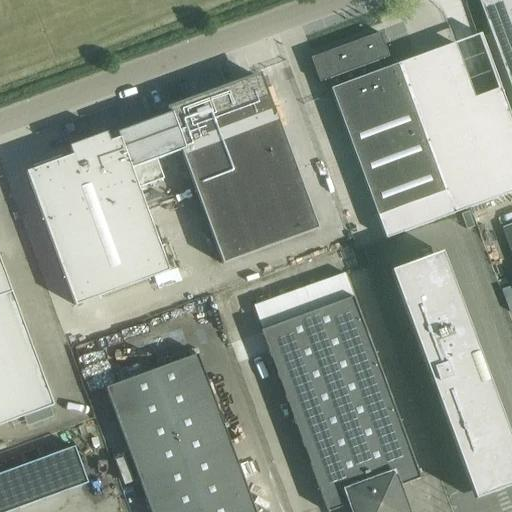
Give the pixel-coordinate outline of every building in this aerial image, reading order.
[(511,0),(478,0),(511,90),(511,0)] [(380,32),(310,58),(319,82),(329,79),(333,88),(330,89),(377,217),(385,239),(511,191),(511,121),(501,91),(474,101),(454,43),(381,70),(377,61),(389,57),(380,32)] [(180,150),(221,262),(317,227),(276,115),(272,116),(258,77),(222,90),(223,94),(207,99),(206,96),(170,109),(171,113),(184,148),(180,150)] [(74,304),(168,269),(138,188),(163,179),(156,159),(180,150),(184,148),(171,113),(117,133),(119,138),(109,142),(106,133),(68,147),(72,155),(26,172),(74,304)] [(511,223),(502,228),(511,253),(511,223)] [(390,271),(474,500),(511,485),(511,443),(441,252),(390,271)] [(0,425),(53,406),(0,261),(0,425)] [(261,331),(321,494),(327,511),(328,511),(350,504),(353,511),(405,511),(397,487),(419,479),(352,297),(261,331)] [(105,388),(151,511),(255,511),(197,354),(105,388)] [(0,473),(0,511),(5,511),(86,483),(73,447),(0,473)]
